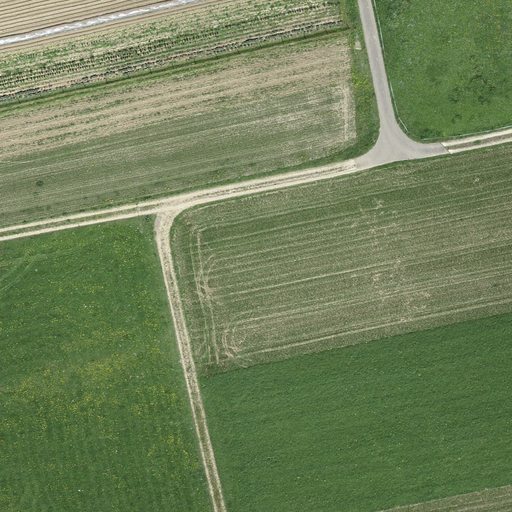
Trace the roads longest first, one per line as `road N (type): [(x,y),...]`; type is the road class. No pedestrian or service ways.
road 1 (track): [(0,237),(511,134)]
road 2 (track): [(178,201),(163,222),(166,269),(217,511)]
road 3 (track): [(393,157),(362,0)]
